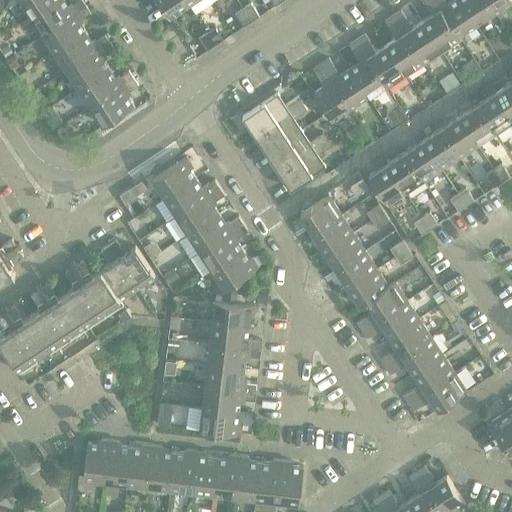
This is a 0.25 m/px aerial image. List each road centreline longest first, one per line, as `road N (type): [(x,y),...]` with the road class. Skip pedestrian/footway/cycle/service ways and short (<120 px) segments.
road 1 (unclassified): [(307,304),(291,261),(191,100)]
road 2 (unclassified): [(307,304),(294,413),(383,425)]
road 3 (tertiary): [(339,0),(242,57),(191,100)]
road 4 (unclassified): [(383,425),(307,304)]
road 5 (tertiary): [(191,100),(100,166),(70,168)]
road 6 (unclassified): [(511,324),(466,253),(511,224)]
